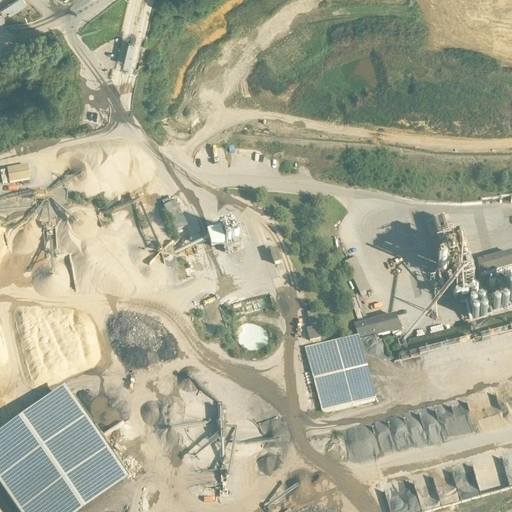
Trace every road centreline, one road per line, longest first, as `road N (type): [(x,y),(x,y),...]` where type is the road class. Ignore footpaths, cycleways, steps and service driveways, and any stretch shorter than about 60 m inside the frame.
road 1 (track): [(146,511),(160,451),(154,410),(176,355),(261,381),(285,369),(308,474),(368,483)]
road 2 (track): [(511,193),(410,194),(366,183),(191,191),(134,135)]
road 3 (unknown): [(80,307),(215,363),(252,362),(279,343),(291,333),(278,255),(224,189)]
road 4 (unknown): [(0,308),(18,381),(35,396),(102,367),(80,307)]
road 5 (track): [(511,444),(368,483),(382,511)]
road 6 (unknown): [(391,189),(406,247),(400,259),(382,262),(350,184)]
road 7 (unknown): [(134,135),(0,161)]
